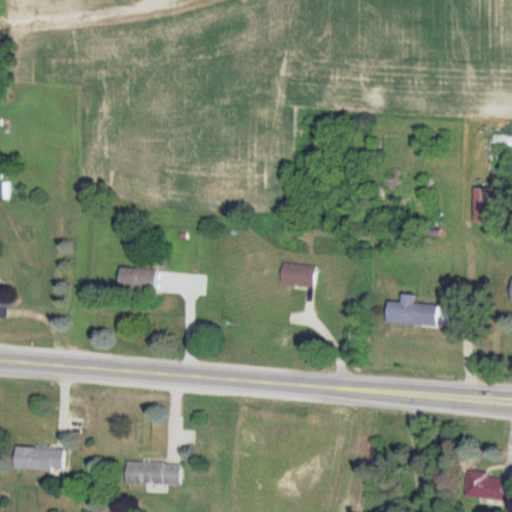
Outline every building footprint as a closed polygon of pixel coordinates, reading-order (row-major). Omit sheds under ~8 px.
[(448,108),(458,152),(468,149),(458,106),(448,108)] [(476,188),(476,221),(496,221),(496,188),(476,188)] [(143,269),(121,269),(121,294),(158,294),(158,260),(143,260),(143,269)] [(283,284),(315,288),(318,267),(286,263),(283,284)] [(452,305),(415,303),(416,294),(404,294),(403,302),(390,301),(389,323),(451,326),(452,305)] [(17,469),(66,471),(67,449),(17,448),(17,469)] [(183,485),(184,463),(129,462),(128,484),(183,485)] [(499,500),(502,475),(470,470),(466,496),(499,500)]
